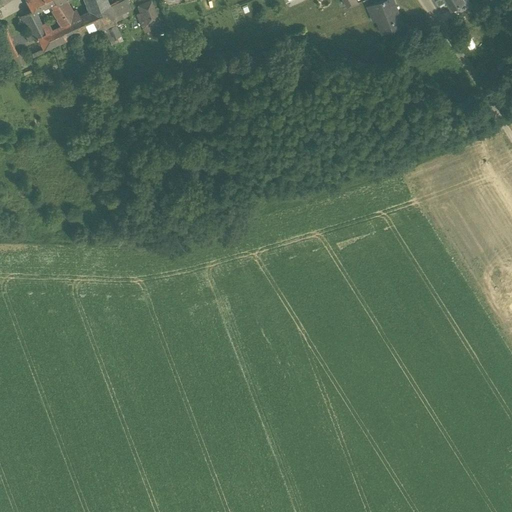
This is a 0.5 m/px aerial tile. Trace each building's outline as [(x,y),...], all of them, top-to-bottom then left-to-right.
[(27,0),(32,9),(33,9),(50,0),(27,0)] [(56,1),(55,0),(52,0),(53,1),(51,2),(53,6),(52,7),(57,16),(59,15),(64,13),(56,1)] [(75,9),(73,11),(69,6),(69,5),(68,6),(65,1),(64,0),(63,1),(61,0),(57,0),(56,1),(64,13),(70,20),(79,15),(76,10),(75,9)] [(107,0),(87,0),(89,3),(92,10),(79,15),(70,20),(76,34),(114,17),(109,3),(107,0)] [(126,0),(115,0),(109,3),(114,17),(120,18),(131,13),(126,0)] [(160,24),(151,0),(150,0),(139,4),(146,25),(143,27),(144,30),(160,24)] [(394,0),(380,0),(372,3),(384,31),(395,26),(403,23),(394,0)] [(463,0),(453,7),(457,14),(472,4),(469,0),(463,0)] [(41,23),(33,9),(32,9),(26,13),(37,35),(38,36),(45,32),(41,23)] [(37,35),(26,13),(21,16),(32,38),(37,35)] [(70,20),(64,13),(59,15),(63,23),(70,20)] [(48,20),(41,23),(45,32),(52,28),(48,20)] [(52,28),(50,29),(56,43),(76,34),(70,20),(63,23),(52,28)] [(403,23),(395,26),(398,32),(409,28),(407,21),(403,23)] [(110,39),(120,34),(116,24),(105,29),(110,39)] [(0,27),(0,43),(10,68),(21,63),(5,25),(0,27)] [(409,28),(398,32),(401,39),(412,34),(409,28)] [(50,29),(45,32),(38,36),(37,35),(41,44),(43,49),(56,43),(50,29)] [(33,57),(44,52),(43,49),(41,44),(30,48),(33,57)]
